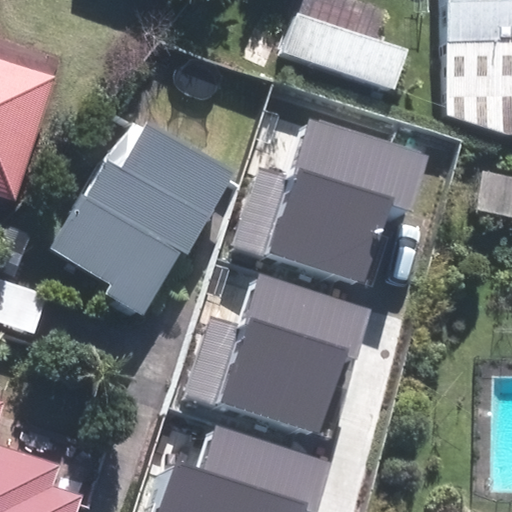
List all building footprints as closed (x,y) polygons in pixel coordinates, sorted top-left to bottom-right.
[(511,0),(439,0),(442,117),(503,135),(511,134),(511,0)] [(293,17),(281,54),(392,91),(405,54),(293,17)] [(0,197),(11,201),(52,78),(0,61),(0,197)] [(146,305),(228,168),(145,119),(63,255),(146,305)] [(511,180),(486,175),(480,209),(511,214),(511,180)] [(0,411),(2,404),(0,403),(0,511),(73,511),(79,495),(51,486),(58,466),(0,448),(0,411)] [(341,437),(302,426),(287,479),(326,490),(341,437)] [(241,490),(161,466),(147,511),(270,511),(238,502),(241,490)]
